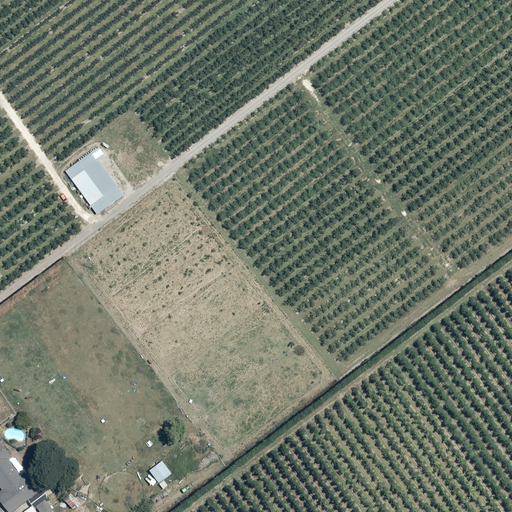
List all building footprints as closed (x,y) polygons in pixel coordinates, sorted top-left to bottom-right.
[(107,155),(100,145),(65,171),(98,214),(124,194),(100,160),(107,155)] [(11,454),(0,438),(0,485),(3,489),(0,491),(0,498),(10,511),(11,511),(39,490),(26,472),(27,471),(13,453),(11,454)] [(172,474),(162,461),(150,469),(160,482),(172,474)] [(55,511),(58,510),(42,490),(29,500),(33,505),(23,511),(55,511)] [(79,501),(70,493),(64,499),(72,507),(79,501)]
